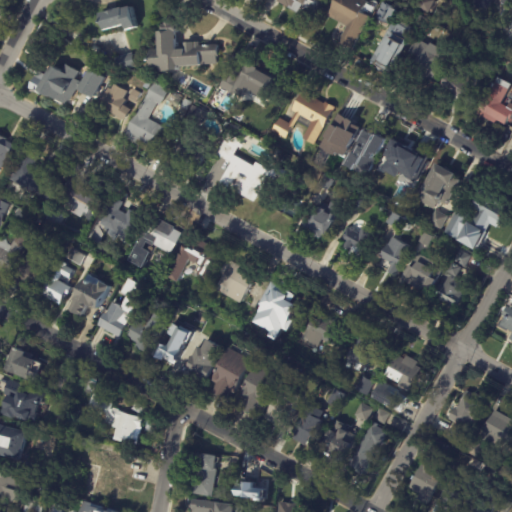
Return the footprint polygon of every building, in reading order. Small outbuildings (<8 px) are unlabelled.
[(314,0),(310,9),(309,9),(305,17),(284,4),(285,2),(280,0),(314,0)] [(370,4),(364,14),(373,19),(355,51),(341,43),(349,28),(329,17),(338,0),(364,0),(370,3),(370,4)] [(434,0),(438,2),(440,4),(431,20),(415,11),(421,0),(434,0)] [(471,0),(471,1),(468,0),(464,9),(453,4),(454,0),(471,0)] [(493,0),(486,14),(472,7),(475,0),(493,0)] [(392,28),(379,19),(388,4),(401,13),(392,28)] [(126,26),(126,25),(124,26),(109,31),(104,14),(126,7),(126,9),(134,6),(141,28),(131,31),(130,25),(126,26)] [(201,44),(201,46),(219,44),(220,57),(219,57),(219,64),(182,66),(182,70),(161,72),(161,67),(154,68),(152,51),(163,50),(161,31),(167,31),(167,24),(169,24),(169,22),(177,21),(177,23),(180,23),(180,31),(179,31),(180,49),(186,49),(186,43),(201,42),(201,44)] [(395,76),(373,64),(396,24),(401,27),(404,24),(416,31),(409,43),(413,45),(395,76)] [(446,44),(447,43),(453,46),(441,68),(445,71),(440,80),(407,63),(419,41),(432,48),(433,45),(440,49),(445,48),(446,44)] [(118,62),(120,61),(119,58),(134,53),(138,66),(116,74),(112,63),(118,62)] [(260,67),(263,68),(262,70),(279,79),(277,84),(280,86),(273,99),(253,88),(251,90),(240,84),(235,93),(223,86),(231,73),(244,80),(253,63),(260,67)] [(79,72),(81,73),(77,81),(84,85),(92,71),(108,79),(97,99),(79,90),(70,106),(45,93),(43,97),(31,90),(40,73),(50,78),(56,67),(65,72),(68,66),(79,72)] [(472,103),(446,89),(458,66),(461,67),(468,66),(473,69),(475,76),(484,81),(472,103)] [(507,104),(511,107),(511,119),(509,125),(501,120),(499,124),(479,113),(490,95),(492,96),(503,77),(511,82),(511,91),(505,103),(507,104)] [(188,110),(167,98),(162,105),(159,103),(150,118),(168,129),(157,148),(141,139),(139,143),(127,136),(137,119),(135,118),(151,90),(146,87),(149,80),(156,84),(156,83),(170,90),(171,89),(193,102),(188,110)] [(126,90),(130,92),(129,93),(132,94),(134,90),(142,94),(137,102),(132,99),(130,102),(128,101),(126,106),(133,110),(127,120),(100,105),(110,88),(113,89),(116,84),(126,90)] [(322,101),(328,104),(329,102),(340,108),(319,145),(307,138),(312,128),(300,121),(291,139),(276,131),(283,118),(293,123),(299,113),(295,110),(306,91),(322,101)] [(209,113),(201,128),(213,135),(209,143),(214,145),(204,165),(186,156),(185,158),(176,154),(194,119),(189,116),(194,105),(209,113)] [(348,111),(361,118),(359,122),(386,137),(375,157),(352,145),(344,160),(335,156),(335,158),(334,160),(335,161),(336,160),(338,161),(338,162),(342,165),(338,172),(318,161),(322,153),(327,156),(328,154),(331,153),(334,155),(344,135),(337,131),(348,111)] [(387,140),(367,129),(348,167),(369,177),(387,140)] [(259,202),(223,183),(234,163),(218,155),(229,133),(243,140),(242,143),(246,145),(244,149),(240,147),(236,155),(257,166),(259,162),(272,169),(275,164),(289,172),(283,183),(272,177),(259,202)] [(0,135),(7,139),(6,140),(15,145),(2,168),(1,168),(0,169),(0,135)] [(401,147),(429,161),(419,181),(401,172),(398,176),(383,168),(395,144),(401,147)] [(30,146),(43,153),(36,165),(41,167),(43,162),(56,169),(54,174),(62,178),(50,200),(11,179),(29,146),(30,146)] [(447,167),(460,174),(458,178),(462,180),(449,204),(445,202),(443,205),(423,194),(440,163),(447,167)] [(78,165),(88,170),(84,178),(107,190),(99,204),(97,202),(92,210),(89,208),(86,213),(59,199),(77,164),(78,165)] [(331,191),(321,185),(326,175),(338,181),(332,191),(331,191)] [(12,182),(24,189),(18,199),(7,192),(12,182)] [(491,193),(511,203),(511,211),(503,229),(495,224),(491,232),(492,233),(482,251),(448,232),(461,207),(479,216),(482,211),(475,207),(484,189),(491,193)] [(365,209),(354,204),(360,193),(370,199),(365,209)] [(120,210),(128,215),(131,210),(144,217),(131,240),(98,221),(113,196),(124,202),(120,210)] [(0,200),(1,199),(12,205),(1,226),(0,225),(0,200)] [(340,207),(345,210),(341,218),(342,219),(338,226),(337,226),(331,236),(328,234),(326,237),(314,230),(330,201),(335,204),(334,205),(338,207),(339,206),(340,207)] [(449,216),(451,217),(444,230),(431,223),(438,210),(449,216)] [(399,227),(389,222),(394,212),(406,219),(401,228),(399,227)] [(161,219),(177,227),(176,230),(184,234),(173,254),(156,246),(149,243),(146,249),(152,253),(144,269),(130,262),(154,215),(161,219)] [(45,224),(52,227),(48,234),(42,231),(45,224)] [(366,252),(356,246),(353,251),(346,247),(348,242),(343,239),(349,228),(352,230),(353,227),(356,229),(355,231),(361,234),(365,227),(377,232),(366,252)] [(429,246),(420,241),(425,232),(437,238),(432,248),(429,246)] [(205,242),(216,248),(214,253),(223,257),(210,282),(199,276),(204,266),(182,254),(190,239),(196,243),(198,238),(205,242)] [(389,271),(392,266),(391,262),(382,257),(389,245),(390,246),(394,238),(411,247),(396,275),(389,272),(389,271)] [(17,240),(27,246),(10,277),(0,270),(0,245),(3,240),(4,241),(9,240),(11,244),(14,246),(17,240)] [(76,255),(68,251),(71,245),(79,249),(76,255)] [(20,283),(15,280),(33,247),(53,258),(46,271),(48,272),(36,292),(20,283)] [(472,256),(473,256),(467,268),(455,262),(462,250),(472,256)] [(422,254),(438,263),(435,268),(439,270),(437,274),(442,276),(433,292),(425,287),(423,291),(405,281),(420,253),(422,254)] [(243,267),(241,271),(258,280),(245,304),(219,290),(227,275),(223,273),(230,260),(243,267)] [(77,271),(72,279),(64,275),(61,281),(74,288),(70,295),(68,294),(62,306),(44,296),(62,261),(70,265),(69,267),(77,271)] [(464,270),(461,276),(462,277),(461,281),(468,284),(464,291),(468,293),(459,310),(451,306),(452,304),(449,303),(440,298),(441,295),(437,293),(442,284),(446,286),(451,278),(446,275),(450,269),(452,270),(455,263),(465,268),(464,270)] [(115,287),(102,310),(91,304),(84,317),(71,309),(89,279),(99,286),(100,284),(103,286),(105,282),(115,287)] [(283,286),(281,289),(286,291),(286,289),(296,294),(296,293),(308,299),(291,332),(279,327),(283,319),(271,313),(268,320),(257,314),(274,281),(283,286)] [(142,303),(143,303),(136,315),(133,314),(132,315),(135,316),(123,338),(119,336),(119,337),(115,335),(115,334),(100,326),(107,314),(108,315),(115,303),(119,305),(119,303),(126,307),(132,297),(142,303)] [(196,308),(192,314),(189,313),(184,323),(174,317),(183,301),(196,308)] [(511,339),(510,338),(511,334),(511,329),(509,328),(507,331),(497,325),(501,319),(503,321),(511,306),(511,339)] [(150,352),(128,340),(138,322),(148,327),(152,319),(157,322),(160,314),(174,321),(165,339),(158,336),(150,352)] [(344,327),(349,329),(346,336),(349,338),(342,350),(325,341),(320,351),(303,342),(316,317),(322,320),(324,316),(344,327)] [(171,335),(162,359),(178,365),(192,331),(173,323),(168,335),(171,335)] [(373,360),(369,368),(348,357),(356,343),(359,344),(362,338),(368,341),(370,336),(380,341),(374,352),(376,354),(373,360)] [(223,347),(218,356),(223,359),(210,382),(199,376),(196,382),(184,376),(185,374),(165,364),(170,354),(191,365),(201,346),(205,349),(210,340),(223,347)] [(37,361),(40,362),(36,372),(43,375),(40,384),(9,371),(18,348),(30,353),(28,357),(37,361)] [(234,348),(257,361),(239,394),(233,391),(228,400),(213,392),(218,383),(215,381),(232,348),(234,348)] [(412,363),(425,370),(412,393),(400,387),(402,384),(387,376),(399,356),(412,363)] [(254,417),(241,409),(246,399),(242,397),(261,364),(284,377),(266,410),(261,407),(255,417),(254,417)] [(56,375),(70,381),(65,395),(49,389),(55,375),(56,375)] [(377,383),(369,396),(357,390),(365,376),(377,383)] [(91,378),(101,381),(98,393),(88,390),(91,378)] [(45,405),(44,405),(40,414),(41,414),(37,425),(21,418),(20,420),(3,414),(9,399),(13,400),(14,398),(7,395),(13,381),(49,395),(45,405)] [(406,398),(411,401),(405,412),(378,398),(386,383),(389,384),(389,383),(392,385),(392,386),(395,387),(393,392),(406,398)] [(301,396),(284,428),(266,419),(283,387),(301,396)] [(339,409),(328,403),(335,390),(347,396),(339,409)] [(471,393),(477,396),(478,393),(490,400),(489,403),(491,404),(488,409),(490,410),(483,423),(481,422),(477,431),(453,418),(459,407),(460,408),(469,392),(471,393)] [(107,397),(118,400),(116,409),(121,410),(120,412),(146,419),(143,428),(140,427),(136,443),(124,440),(124,442),(115,440),(118,428),(106,425),(108,415),(103,413),(103,416),(96,414),(97,410),(92,409),(96,394),(107,397)] [(369,423),(357,416),(364,403),(376,410),(369,423)] [(320,417),(326,420),(322,427),(329,431),(320,447),(311,442),(308,447),(295,439),(297,435),(292,433),(305,409),(320,417)] [(391,415),(385,425),(374,419),(380,409),(391,415)] [(498,411),(511,418),(511,445),(506,442),(503,449),(484,438),(498,411)] [(383,447),(380,445),(377,450),(379,451),(375,458),(374,457),(371,463),(374,465),(371,471),(373,471),(369,479),(359,473),(360,471),(351,466),(375,422),(380,425),(379,427),(391,433),(383,447)] [(356,433),(335,423),(322,449),(343,459),(356,433)] [(27,443),(22,461),(0,455),(0,425),(29,433),(27,443)] [(450,438),(457,425),(474,433),(467,447),(450,438)] [(443,480),(429,507),(419,501),(422,495),(412,490),(437,440),(454,449),(449,461),(444,458),(437,471),(446,475),(443,480)] [(107,450),(141,460),(134,484),(130,483),(127,490),(131,491),(125,510),(92,500),(100,469),(85,465),(90,447),(107,452),(107,450)] [(222,458),(215,498),(195,495),(199,468),(205,469),(208,455),(222,458)] [(22,511),(0,503),(0,461),(30,472),(27,483),(31,484),(22,511)] [(473,488),(460,511),(448,511),(441,508),(451,489),(444,486),(452,471),(465,479),(468,473),(478,478),(473,488)] [(254,477),(256,477),(255,483),(261,484),(259,498),(241,495),(244,475),(254,477)] [(27,511),(30,500),(47,504),(45,511),(27,511)] [(248,508),(247,511),(194,511),(194,510),(193,510),(194,500),(213,502),(213,503),(248,506),(248,508)] [(116,511),(89,501),(83,511),(116,511)] [(289,504),(305,506),(305,511),(280,511),(281,503),(289,504)]
